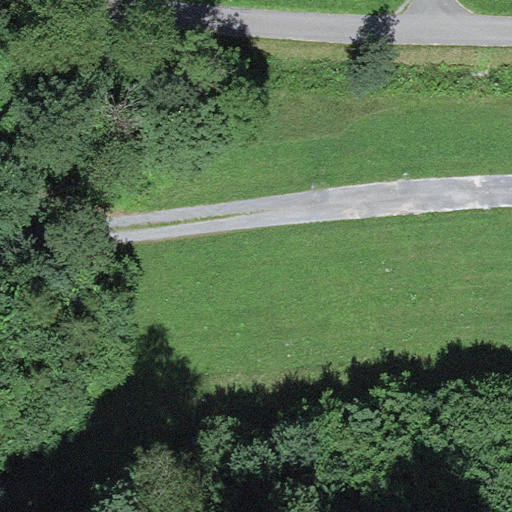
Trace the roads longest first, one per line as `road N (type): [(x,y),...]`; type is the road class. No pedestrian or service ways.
road 1 (track): [(511,191),(336,202),(0,249)]
road 2 (residential): [(86,0),(120,10),(511,28)]
